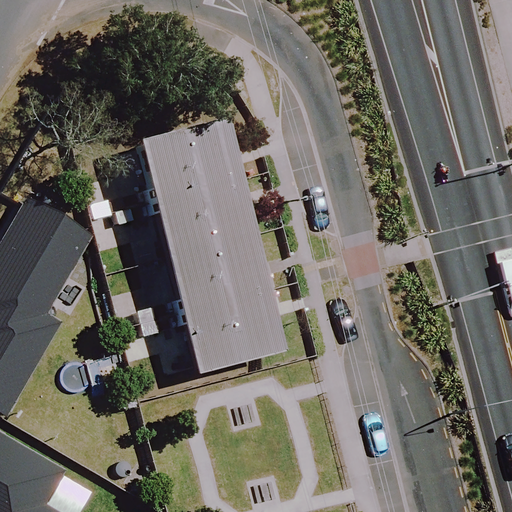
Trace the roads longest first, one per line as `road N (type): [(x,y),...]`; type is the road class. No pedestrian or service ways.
road 1 (residential): [(438,511),(314,77),(293,47),(199,0)]
road 2 (primary): [(511,358),(419,0)]
